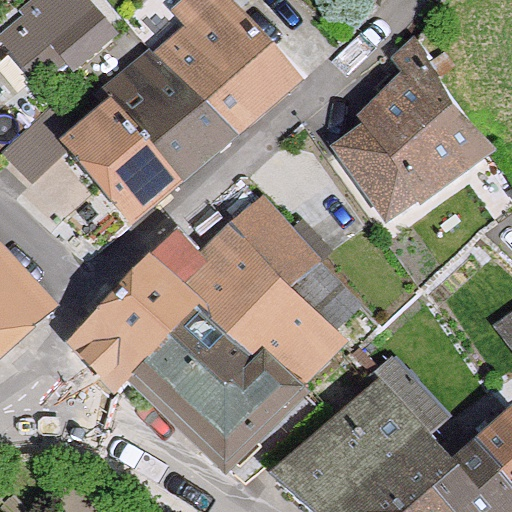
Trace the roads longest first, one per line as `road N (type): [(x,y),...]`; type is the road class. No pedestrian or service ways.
road 1 (residential): [(78,292),(376,46),(415,0)]
road 2 (residential): [(29,412),(105,433),(222,511)]
road 3 (residential): [(29,412),(78,292)]
